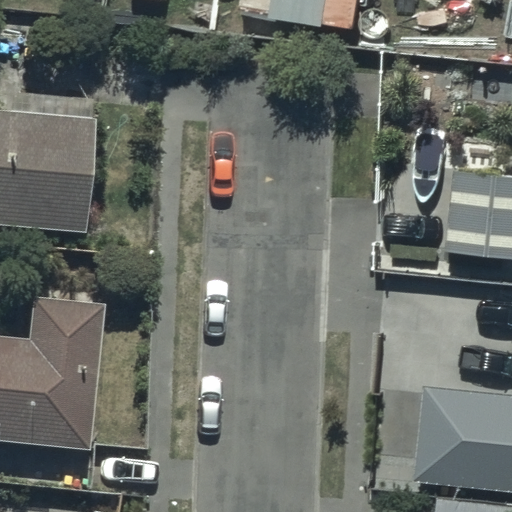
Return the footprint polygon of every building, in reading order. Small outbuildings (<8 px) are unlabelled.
[(94,122),(0,115),(0,226),(85,234),(94,122)] [(511,176),(457,171),(449,250),(511,256),(511,176)] [(0,333),(0,439),(88,447),(102,304),(31,297),(28,336),(0,333)] [(511,390),(427,382),(417,479),(511,489),(511,390)] [(511,511),(511,499),(441,494),(439,511),(511,511)]
